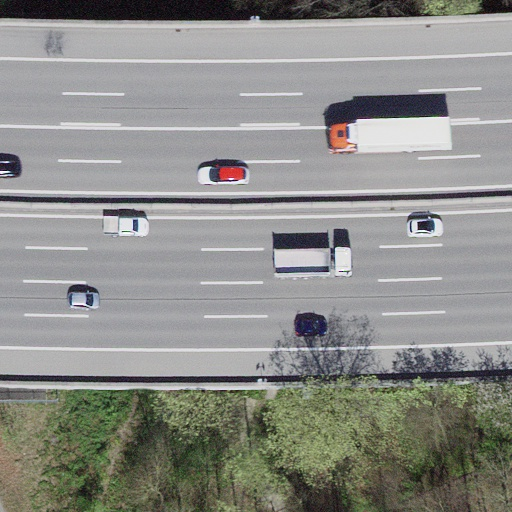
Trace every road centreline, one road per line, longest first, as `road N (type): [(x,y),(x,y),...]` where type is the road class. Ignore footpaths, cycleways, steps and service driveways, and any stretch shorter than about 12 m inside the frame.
road 1 (motorway): [(511,119),(0,124)]
road 2 (motorway): [(0,282),(511,277)]
